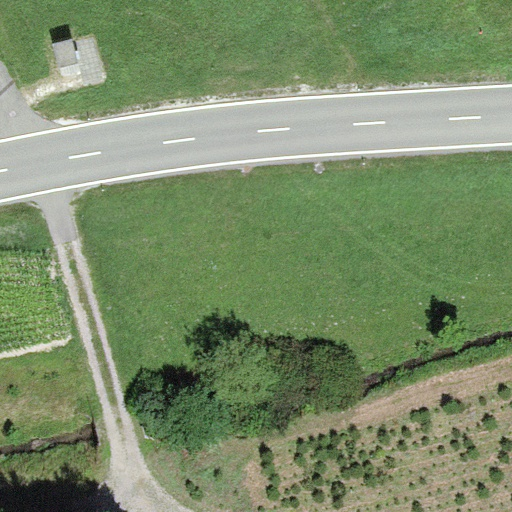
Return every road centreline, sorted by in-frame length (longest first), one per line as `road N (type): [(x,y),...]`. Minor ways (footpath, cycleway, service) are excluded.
road 1 (secondary): [(0,170),(336,119),(511,112)]
road 2 (track): [(29,161),(62,223),(112,404),(122,448),(119,497)]
